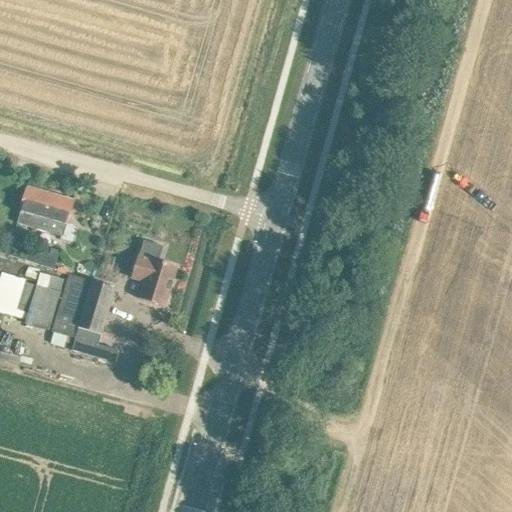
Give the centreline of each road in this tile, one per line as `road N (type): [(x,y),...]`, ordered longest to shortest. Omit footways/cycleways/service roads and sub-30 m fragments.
road 1 (secondary): [(194,511),(277,218)]
road 2 (unclassified): [(277,218),(0,139)]
road 3 (secondary): [(277,218),(338,0)]
